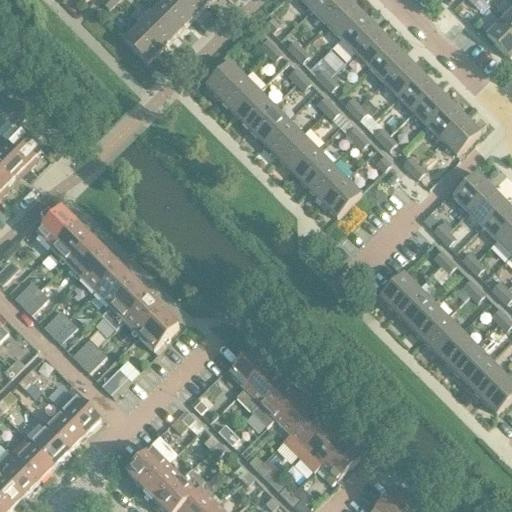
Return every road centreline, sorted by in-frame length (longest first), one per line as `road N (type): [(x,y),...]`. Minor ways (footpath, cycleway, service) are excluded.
road 1 (residential): [(0,304),(126,432)]
road 2 (residential): [(393,0),(507,113)]
road 3 (residential): [(126,432),(216,342)]
road 4 (residential): [(419,214),(511,131)]
